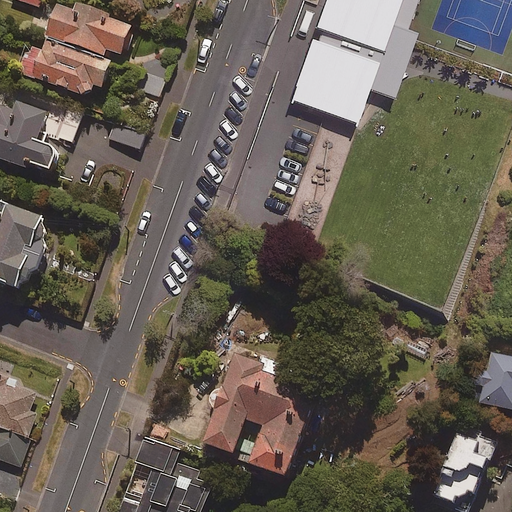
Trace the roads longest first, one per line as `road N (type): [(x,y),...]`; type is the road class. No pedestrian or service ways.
road 1 (residential): [(120,356),(247,0)]
road 2 (residential): [(63,511),(120,356)]
road 3 (residential): [(0,315),(120,356)]
